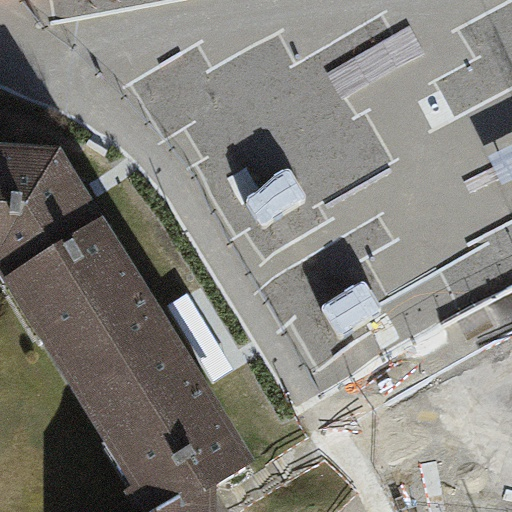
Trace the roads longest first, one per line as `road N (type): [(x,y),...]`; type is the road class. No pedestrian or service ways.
road 1 (motorway): [(511,88),(260,223),(0,382)]
road 2 (motorway): [(0,503),(310,321),(511,220)]
